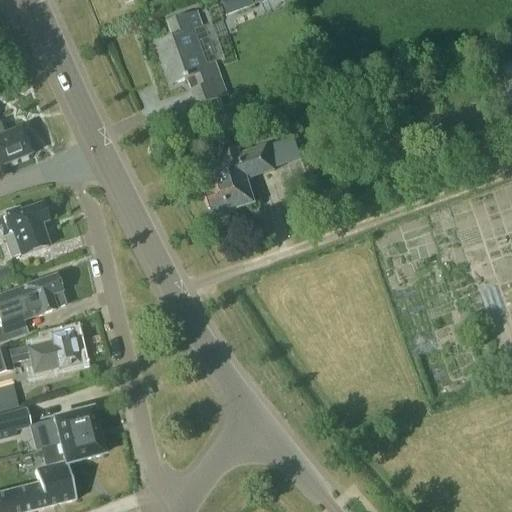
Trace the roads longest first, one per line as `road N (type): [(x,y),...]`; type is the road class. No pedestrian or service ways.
road 1 (tertiary): [(263,427),(173,293),(31,0)]
road 2 (residential): [(188,498),(155,474),(92,207),(81,195)]
road 3 (track): [(295,247),(511,169)]
